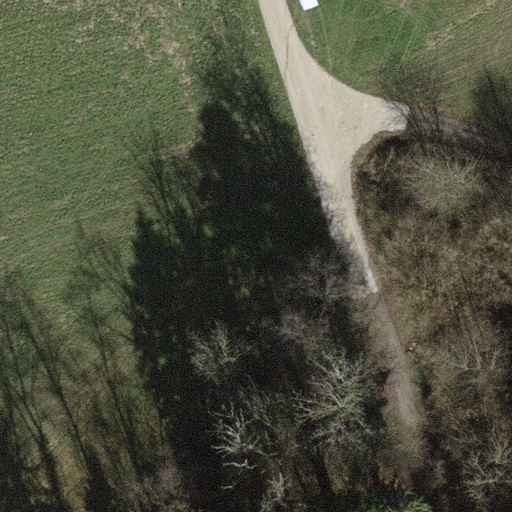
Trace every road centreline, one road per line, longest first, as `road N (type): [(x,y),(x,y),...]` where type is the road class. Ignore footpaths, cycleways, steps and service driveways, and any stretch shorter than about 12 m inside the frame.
road 1 (track): [(411,511),(401,402),(367,297)]
road 2 (track): [(311,121),(370,113),(511,148)]
road 3 (track): [(311,121),(367,297)]
road 4 (track): [(271,0),(311,121)]
